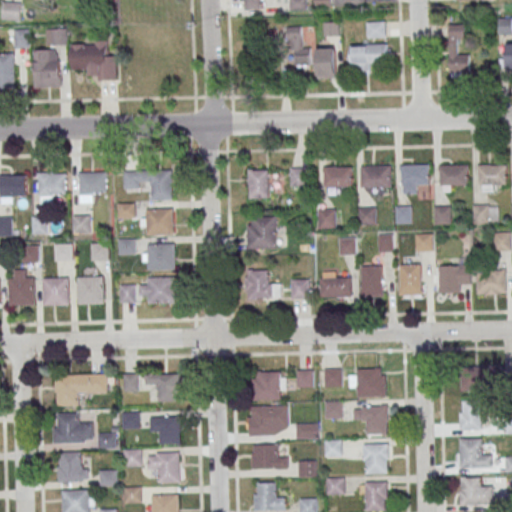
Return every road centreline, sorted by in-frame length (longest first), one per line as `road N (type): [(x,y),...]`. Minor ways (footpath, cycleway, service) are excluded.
road 1 (residential): [(511,329),(0,343)]
road 2 (residential): [(511,116),(0,129)]
road 3 (residential): [(217,511),(206,0)]
road 4 (residential): [(424,511),(420,332)]
road 5 (residential): [(22,511),(17,343)]
